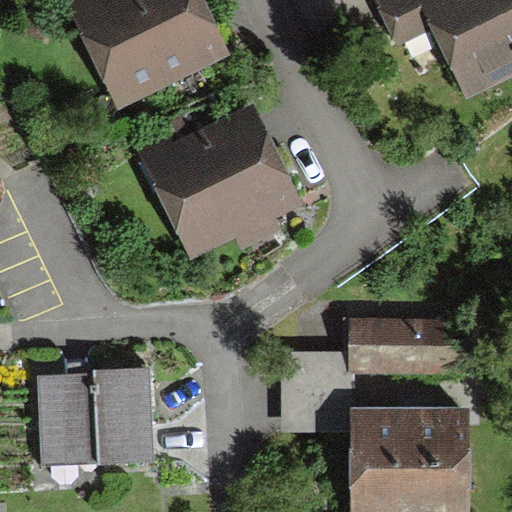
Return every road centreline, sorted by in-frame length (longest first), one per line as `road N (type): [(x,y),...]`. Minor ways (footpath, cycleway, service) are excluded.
road 1 (residential): [(261,0),(353,192),(340,243),(214,326)]
road 2 (residential): [(214,326),(226,511)]
road 3 (residential): [(108,322),(62,272),(19,174)]
